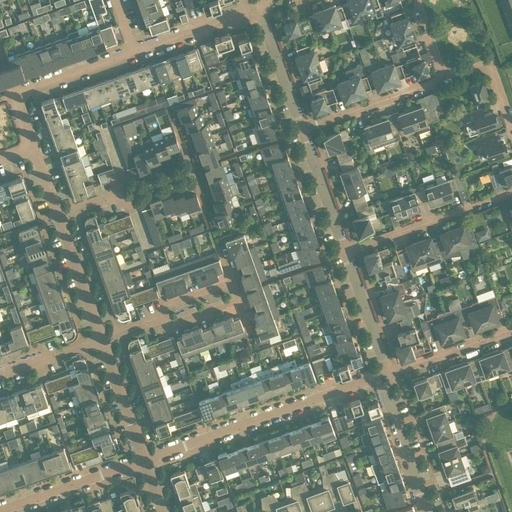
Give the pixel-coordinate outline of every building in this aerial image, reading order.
[(97,25),(98,25),(105,45),(117,41),(111,23),(105,25),(101,13),(106,11),(106,9),(102,0),(88,0),(98,25),(97,25)] [(158,0),(150,0),(139,4),(142,13),(161,6),(158,0)] [(183,0),(187,9),(192,7),(190,0),(183,0)] [(221,8),(220,5),(225,4),(223,0),(211,0),(201,4),(205,14),(221,8)] [(353,18),(363,15),(357,0),(345,0),(346,0),(347,3),(340,5),(345,18),(346,18),(348,26),(355,24),(353,18)] [(357,0),(363,15),(375,11),(374,8),(379,6),(376,0),(357,0)] [(511,0),(499,0),(511,35),(511,0)] [(68,5),(70,12),(80,8),(78,2),(68,5)] [(51,8),(50,3),(40,6),(42,11),(51,8)] [(340,20),(345,18),(340,5),(335,7),(334,4),(323,8),(329,27),(341,23),(340,20)] [(70,12),(68,5),(58,9),(60,15),(70,12)] [(161,6),(142,13),(145,22),(165,15),(165,14),(164,15),(161,6)] [(313,15),(306,17),(311,30),(317,28),(318,31),(329,27),(323,8),(312,12),(313,15)] [(60,15),(58,9),(48,13),(50,19),(60,15)] [(390,22),(394,33),(412,27),(408,15),(406,16),(404,10),(390,15),(392,21),(390,22)] [(179,15),(181,22),(188,20),(185,12),(179,15)] [(50,19),(48,13),(38,16),(40,22),(50,19)] [(169,24),(165,15),(145,22),(149,31),(169,24)] [(306,32),(311,30),(306,17),(296,21),(295,18),(283,22),(288,34),(290,33),(292,38),(306,33),(306,32)] [(10,33),(19,30),(17,24),(8,27),(10,33)] [(88,28),(95,49),(105,45),(98,25),(97,25),(88,28)] [(416,38),(412,27),(394,33),(398,44),(400,43),(402,49),(416,45),(414,39),(416,38)] [(78,34),(85,52),(95,49),(88,28),(87,29),(88,31),(78,34)] [(67,36),(74,56),(85,52),(78,34),(77,29),(67,33),(67,36)] [(232,58),(232,59),(251,53),(253,51),(248,35),(244,37),(242,32),(235,34),(238,41),(243,54),(232,58)] [(230,33),(214,38),(214,39),(217,49),(238,41),(235,34),(231,36),(230,33)] [(391,35),(373,38),(376,50),(388,48),(387,43),(392,42),(391,35)] [(57,39),(64,59),(74,56),(67,36),(57,39)] [(47,43),(54,63),(64,59),(57,39),(47,43)] [(37,46),(44,67),(54,63),(47,43),(37,46)] [(295,55),(299,67),(318,61),(314,49),(311,50),(309,44),(296,48),(298,54),(295,55)] [(27,50),(34,70),(44,67),(37,46),(27,50)] [(364,65),(370,62),(365,46),(358,48),(364,65)] [(197,48),(184,52),(190,70),(203,65),(197,48)] [(17,54),(24,74),(34,70),(27,50),(17,54)] [(209,52),(213,63),(218,61),(214,50),(209,52)] [(10,65),(14,77),(23,74),(24,74),(17,54),(16,52),(16,53),(7,56),(10,65)] [(174,56),(180,73),(190,70),(184,52),(174,56)] [(213,63),(209,52),(203,54),(207,65),(213,63)] [(236,69),(254,62),(251,53),(232,59),(236,69)] [(405,61),(399,63),(404,77),(415,72),(416,75),(428,71),(424,59),(421,60),(419,55),(405,60),(405,61)] [(164,59),(170,77),(180,73),(174,56),(164,59)] [(170,77),(164,59),(154,63),(160,81),(170,77)] [(321,71),(318,61),(299,67),(303,78),(306,77),(308,83),(321,78),(319,72),(321,71)] [(239,78),(257,72),(254,62),(236,69),(239,78)] [(365,90),(370,88),(361,64),(357,62),(355,66),(358,75),(347,79),(354,97),(366,93),(365,90)] [(160,81),(154,63),(143,66),(150,84),(160,81)] [(399,78),(404,77),(399,63),(394,65),(393,63),(381,67),(388,85),(399,81),(399,78)] [(362,64),(361,64),(370,88),(376,86),(377,89),(388,85),(381,67),(371,70),(371,73),(366,75),(362,64)] [(5,67),(0,68),(0,82),(4,81),(9,79),(14,77),(10,65),(5,67)] [(133,70),(140,88),(150,84),(143,66),(133,70)] [(123,74),(129,91),(140,88),(133,70),(123,74)] [(243,88),(261,82),(257,72),(239,78),(243,88)] [(113,77),(119,95),(129,91),(123,74),(113,77)] [(103,81),(109,99),(119,95),(113,77),(103,81)] [(338,85),(332,87),(336,100),(342,98),(343,101),(354,97),(347,79),(337,82),(338,85)] [(469,83),(475,101),(488,96),(482,79),(469,83)] [(93,84),(99,102),(109,99),(103,81),(93,84)] [(261,82),(243,88),(246,97),(264,91),(261,82)] [(63,109),(81,102),(83,101),(85,101),(86,100),(89,106),(99,102),(93,84),(81,89),(58,96),(63,109)] [(326,104),(336,100),(332,87),(326,89),(326,88),(311,93),(313,98),(311,99),(315,111),(327,107),(326,104)] [(206,93),(212,109),(218,107),(213,91),(206,93)] [(264,91),(246,97),(249,107),(268,101),(264,91)] [(178,100),(177,96),(176,93),(166,97),(168,104),(173,102),(178,100)] [(168,104),(165,94),(155,98),(158,107),(168,104)] [(58,110),(63,109),(58,96),(41,103),(45,114),(57,110),(61,119),(58,110)] [(144,102),(148,111),(158,107),(155,98),(144,102)] [(180,117),(182,121),(201,114),(200,113),(197,114),(194,104),(197,103),(195,98),(182,102),(183,107),(175,110),(178,118),(180,117)] [(253,117),(271,110),(268,101),(249,107),(253,117)] [(134,105),(138,115),(148,111),(144,102),(134,105)] [(124,109),(127,118),(138,115),(134,105),(124,109)] [(414,105),(408,107),(415,127),(416,126),(418,132),(429,128),(427,122),(433,120),(428,108),(422,110),(421,106),(415,108),(414,105)] [(434,106),(428,108),(433,120),(438,118),(434,106)] [(398,133),(415,127),(408,107),(403,108),(404,112),(398,114),(400,119),(394,121),(398,133)] [(116,117),(117,122),(127,118),(124,109),(115,112),(116,117)] [(469,135),(478,131),(478,130),(490,126),(491,128),(500,124),(497,115),(495,116),(493,110),(480,114),(478,109),(464,114),(468,125),(466,125),(469,135)] [(57,110),(45,114),(52,132),(69,125),(64,127),(61,119),(57,110)] [(256,125),(252,127),(253,128),(274,120),(271,110),(253,117),(256,125)] [(90,121),(87,111),(81,114),(84,123),(90,121)] [(157,120),(156,116),(154,112),(143,116),(145,121),(146,124),(157,120)] [(204,124),(201,114),(182,121),(184,128),(187,127),(188,130),(207,124),(207,123),(204,124)] [(132,120),(134,125),(145,121),(143,116),(139,118),(132,120)] [(381,139),(383,144),(400,138),(398,133),(394,121),(389,123),(387,118),(381,120),(380,117),(374,119),(381,139)] [(381,139),(374,119),(369,120),(370,124),(364,126),(366,131),(361,133),(367,150),(372,148),(383,144),(381,139)] [(134,125),(132,120),(122,124),(126,137),(137,133),(136,130),(134,125)] [(272,127),(277,126),(274,120),(253,128),(258,142),(275,136),(272,127)] [(194,140),(211,134),(207,124),(188,130),(191,138),(193,137),(194,140)] [(55,142),(73,136),(69,125),(52,132),(55,142)] [(334,149),(337,157),(349,153),(346,144),(343,145),(341,140),(349,138),(345,128),(336,131),(336,132),(324,136),(329,151),(334,149)] [(174,133),(173,131),(162,135),(169,154),(177,151),(176,148),(179,147),(174,133)] [(496,139),(494,133),(475,139),(480,152),(485,150),(488,159),(508,152),(504,141),(501,142),(500,137),(496,139)] [(196,152),(215,145),(211,134),(194,140),(195,143),(193,143),(196,152)] [(166,155),(169,154),(162,135),(163,138),(152,141),(152,142),(159,161),(167,157),(166,155)] [(59,152),(77,146),(73,136),(55,142),(59,152)] [(141,144),(144,152),(150,171),(151,171),(150,167),(158,164),(157,161),(159,161),(152,142),(152,141),(151,138),(147,140),(148,141),(141,144)] [(260,148),(265,163),(269,162),(287,156),(285,149),(280,150),(277,142),(260,148)] [(215,145),(196,152),(198,159),(201,158),(202,162),(204,161),(205,163),(206,166),(207,167),(219,163),(217,159),(216,156),(219,156),(215,145)] [(62,162),(80,156),(77,146),(59,152),(62,162)] [(412,148),(406,151),(409,158),(415,156),(412,148)] [(143,174),(150,171),(144,152),(133,156),(136,165),(128,168),(130,173),(133,174),(139,172),(142,171),(143,174)] [(354,167),(349,153),(337,157),(342,172),(340,172),(342,178),(339,179),(341,185),(361,178),(357,166),(354,167)] [(66,172),(84,166),(80,156),(62,162),(66,172)] [(287,156),(269,162),(272,172),(291,165),(287,156)] [(372,165),(374,171),(390,165),(388,159),(372,165)] [(205,171),(203,172),(206,180),(225,174),(221,162),(219,163),(207,167),(204,168),(205,171)] [(491,164),(493,170),(488,172),(493,188),(504,184),(504,183),(511,180),(511,164),(499,168),(497,162),(491,164)] [(291,165),(272,172),(276,181),(294,175),(291,165)] [(84,166),(66,172),(70,182),(82,178),(87,176),(84,166)] [(98,175),(101,183),(108,181),(109,180),(107,176),(104,177),(103,173),(98,175)] [(212,190),(229,184),(225,174),(206,180),(209,188),(211,187),(212,190)] [(294,175),(276,181),(279,191),(297,185),(294,175)] [(453,177),(457,188),(461,200),(468,197),(460,175),(453,177)] [(8,181),(12,194),(14,199),(26,195),(20,177),(8,181)] [(457,188),(453,177),(435,183),(442,203),(448,201),(447,198),(453,196),(451,190),(457,188)] [(92,183),(84,186),(82,178),(70,182),(76,200),(96,193),(93,186),(93,184),(92,183)] [(254,178),(248,181),(251,190),(258,188),(254,178)] [(365,189),(361,178),(341,185),(343,190),(346,189),(348,195),(350,194),(356,210),(371,205),(371,204),(367,205),(362,190),(365,189)] [(419,189),(418,189),(422,201),(428,198),(430,204),(436,202),(437,205),(442,203),(435,183),(433,178),(422,182),(423,184),(417,185),(419,189)] [(0,197),(12,194),(8,181),(0,184),(0,197)] [(232,195),(229,184),(212,190),(213,193),(210,194),(213,202),(230,196),(232,195)] [(297,185),(279,191),(283,201),(301,194),(297,185)] [(422,201),(418,189),(401,195),(408,215),(414,213),(413,210),(419,208),(417,203),(422,201)] [(201,210),(196,193),(193,194),(192,192),(183,195),(189,211),(190,214),(201,210)] [(151,206),(154,216),(165,212),(158,193),(151,196),(142,202),(141,204),(143,209),(151,206)] [(160,195),(159,193),(158,193),(165,212),(166,216),(177,212),(171,196),(169,197),(168,194),(160,196),(160,195)] [(180,193),(171,196),(177,212),(178,215),(189,211),(183,195),(181,196),(180,193)] [(301,194),(283,201),(286,210),(304,204),(301,194)] [(33,214),(26,195),(14,199),(21,218),(33,214)] [(403,217),(408,215),(401,195),(384,201),(388,213),(394,211),(396,216),(402,214),(403,217)] [(233,207),(230,196),(213,202),(214,204),(211,205),(214,214),(231,208),(233,207)] [(253,217),(257,215),(253,204),(248,206),(250,213),(252,213),(253,217)] [(304,204),(286,210),(289,220),(308,213),(304,204)] [(374,212),(371,205),(356,210),(358,217),(353,219),(358,233),(371,229),(380,226),(376,216),(369,219),(367,214),(374,212)] [(234,219),(231,208),(214,214),(215,216),(212,217),(215,225),(234,219)] [(308,213),(289,220),(293,229),(311,223),(308,213)] [(107,234),(108,234),(126,227),(133,225),(129,214),(124,216),(103,223),(105,227),(99,229),(94,215),(88,217),(87,217),(86,218),(85,219),(84,220),(84,221),(84,222),(84,223),(84,224),(90,240),(107,234)] [(311,223),(293,229),(296,239),(314,233),(311,223)] [(19,231),(23,241),(39,235),(38,231),(39,231),(37,224),(26,227),(25,225),(16,228),(17,232),(19,231)] [(458,246),(461,255),(463,259),(468,257),(468,242),(473,241),(474,249),(478,247),(476,243),(469,224),(459,228),(459,226),(452,229),(458,246)] [(136,235),(134,229),(133,225),(126,227),(128,231),(130,230),(132,236),(136,235)] [(449,256),(461,255),(458,246),(452,229),(445,231),(446,232),(435,236),(441,252),(447,250),(449,256)] [(490,237),(487,229),(476,233),(479,241),(490,237)] [(227,245),(230,255),(254,247),(254,246),(248,248),(243,233),(232,237),(231,233),(220,237),(223,246),(227,245)] [(299,248),(296,249),(296,250),(318,242),(314,233),(296,239),(299,248)] [(107,234),(90,240),(93,250),(111,244),(108,234),(107,234)] [(202,241),(200,234),(193,236),(196,243),(202,241)] [(23,241),(26,251),(44,245),(41,237),(40,238),(39,235),(23,241)] [(439,253),(441,252),(435,236),(425,240),(425,238),(418,241),(427,265),(427,264),(435,261),(437,262),(441,260),(439,253)] [(190,241),(189,237),(177,241),(180,248),(191,244),(190,241)] [(412,244),(401,248),(403,252),(397,254),(401,266),(407,264),(409,263),(412,271),(416,269),(417,267),(425,264),(426,266),(427,265),(418,241),(411,243),(412,244)] [(180,251),(177,242),(170,244),(174,254),(180,251)] [(320,248),(318,242),(296,250),(301,265),(318,259),(315,250),(320,248)] [(93,250),(97,260),(115,254),(111,244),(93,250)] [(26,251),(30,261),(46,255),(45,252),(46,251),(44,245),(26,251)] [(242,268),(259,262),(254,247),(230,255),(232,259),(234,258),(236,263),(240,262),(242,268)] [(368,269),(374,267),(391,261),(390,260),(385,262),(382,254),(389,252),(387,247),(363,255),(368,269)] [(222,270),(216,252),(200,258),(208,282),(213,280),(212,277),(217,275),(216,272),(222,270)] [(97,260),(101,270),(118,264),(115,254),(97,260)] [(30,261),(33,271),(51,265),(48,257),(47,258),(46,255),(30,261)] [(208,282),(200,258),(184,263),(190,281),(197,279),(198,282),(203,280),(204,283),(208,282)] [(398,283),(391,261),(374,267),(378,278),(383,276),(387,287),(390,286),(402,282),(402,281),(398,283)] [(260,282),(259,279),(265,278),(259,262),(242,268),(244,274),(240,275),(242,280),(241,281),(240,283),(241,284),(241,286),(242,286),(250,283),(251,286),(252,288),(261,285),(260,282)] [(190,281),(184,263),(169,269),(177,292),(182,291),(181,288),(186,286),(185,283),(190,281)] [(101,270),(104,281),(122,274),(118,264),(101,270)] [(303,270),(292,274),(294,281),(306,277),(309,286),(312,285),(331,278),(328,271),(324,273),(320,264),(303,270)] [(33,271),(37,282),(54,276),(52,272),(53,272),(51,265),(33,271)] [(172,291),(173,294),(177,292),(169,269),(153,274),(160,292),(166,290),(167,293),(172,291)] [(104,281),(108,291),(126,284),(122,274),(104,281)] [(37,282),(41,292),(58,285),(56,278),(54,278),(54,276),(37,282)] [(331,278),(312,285),(316,295),(334,288),(331,278)] [(453,283),(455,289),(461,287),(459,281),(453,283)] [(405,292),(402,282),(390,286),(392,291),(380,296),(385,307),(402,301),(400,297),(401,294),(405,292)] [(261,285),(252,288),(251,286),(250,283),(242,286),(241,286),(242,289),(243,291),(244,293),(244,294),(246,295),(248,295),(250,301),(253,299),(255,306),(273,299),(267,283),(261,285)] [(129,294),(126,284),(108,291),(111,301),(129,295),(129,294)] [(41,292),(44,302),(61,296),(59,292),(61,292),(58,285),(41,292)] [(152,298),(158,296),(154,285),(129,294),(129,295),(111,301),(117,316),(117,317),(118,318),(119,318),(119,319),(121,319),(122,320),(123,320),(124,320),(124,319),(130,317),(125,303),(131,301),(132,305),(152,298)] [(334,288),(316,295),(319,304),(337,298),(334,288)] [(477,300),(492,295),(491,289),(475,294),(477,300)] [(496,298),(495,295),(478,301),(486,325),(498,321),(497,317),(502,315),(500,309),(496,298)] [(42,314),(66,306),(63,298),(62,298),(61,296),(44,302),(46,307),(40,309),(42,314)] [(500,309),(506,307),(502,296),(496,298),(500,309)] [(337,298),(319,304),(323,314),(341,307),(337,298)] [(278,315),(273,299),(255,306),(257,311),(254,312),(256,318),(254,318),(254,320),(255,323),(273,317),(278,315)] [(471,303),(471,304),(461,307),(465,319),(470,317),(474,329),(486,325),(478,301),(477,300),(471,303)] [(399,321),(411,317),(414,316),(410,305),(406,306),(403,305),(402,301),(385,307),(388,318),(400,314),(402,319),(399,321)] [(51,322),(68,316),(66,312),(68,312),(66,306),(42,314),(44,319),(49,317),(51,322)] [(341,307),(323,314),(326,323),(344,317),(341,307)] [(460,321),(465,319),(461,307),(451,311),(450,309),(443,312),(446,320),(452,337),(464,333),(460,321)] [(301,310),(294,313),(298,322),(304,320),(301,310)] [(436,314),(437,316),(427,319),(430,327),(434,339),(439,338),(440,341),(452,337),(446,320),(443,312),(436,314)] [(227,314),(221,317),(229,340),(245,334),(239,316),(233,318),(232,315),(228,317),(227,314)] [(70,318),(69,319),(68,316),(51,322),(33,328),(26,331),(30,341),(56,332),(54,328),(60,326),(65,340),(71,338),(72,338),(73,337),(74,336),(74,335),(75,334),(75,333),(75,331),(70,318)] [(207,327),(213,345),(229,340),(221,317),(215,319),(216,321),(212,322),(213,325),(207,327)] [(278,331),(273,317),(255,323),(258,332),(254,334),(257,343),(269,339),(267,335),(278,331)] [(344,317),(326,323),(329,333),(348,327),(344,317)] [(418,339),(411,317),(399,321),(403,331),(397,333),(401,344),(395,346),(396,347),(413,341),(418,339)] [(30,319),(23,321),(26,331),(33,328),(30,319)] [(304,320),(298,322),(301,332),(308,330),(304,320)] [(10,328),(13,339),(3,343),(5,350),(24,343),(27,342),(21,324),(10,328)] [(190,328),(198,350),(213,345),(207,327),(202,329),(201,326),(197,327),(196,325),(190,328)] [(348,327),(329,333),(333,343),(351,336),(348,327)] [(428,342),(434,339),(430,327),(423,330),(428,342)] [(182,356),(198,350),(190,328),(184,330),(185,332),(181,333),(182,336),(176,338),(182,356)] [(128,345),(128,346),(133,362),(151,356),(176,347),(172,336),(167,338),(147,345),(148,349),(142,351),(137,337),(131,339),(130,340),(129,340),(128,341),(128,342),(128,343),(128,344),(128,345)] [(354,345),(351,336),(333,343),(336,352),(347,348),(354,345)] [(296,344),(294,338),(287,340),(289,346),(296,344)] [(416,349),(413,341),(396,347),(400,360),(424,351),(422,347),(416,349)] [(347,348),(351,361),(354,368),(360,366),(359,361),(363,360),(357,344),(354,345),(347,348)] [(310,355),(321,351),(320,347),(308,351),(310,355)] [(509,369),(511,368),(511,360),(508,348),(498,351),(498,349),(490,352),(497,371),(508,367),(509,369)] [(486,375),(497,371),(490,352),(482,354),(483,356),(474,360),(481,379),(487,377),(486,375)] [(133,362),(137,372),(154,366),(151,356),(133,362)] [(50,379),(44,381),(48,392),(73,383),(89,377),(88,374),(90,374),(85,361),(82,358),(79,358),(72,360),(77,374),(71,376),(70,372),(50,379)] [(328,370),(324,358),(318,361),(322,372),(328,370)] [(285,370),(291,386),(301,382),(296,366),(294,359),(282,363),(285,370)] [(475,381),(481,379),(474,360),(464,363),(464,361),(456,364),(463,383),(474,379),(475,381)] [(312,363),(316,374),(322,372),(318,361),(312,363)] [(349,370),(354,368),(351,361),(331,368),(334,379),(350,373),(349,370)] [(309,362),(296,366),(301,382),(306,380),(306,382),(315,379),(309,362)] [(216,365),(219,371),(225,369),(223,363),(216,365)] [(285,370),(282,363),(272,366),(280,389),(291,386),(285,370)] [(452,387),(463,383),(456,364),(448,366),(449,368),(439,372),(446,392),(453,389),(452,387)] [(137,372),(141,382),(158,376),(154,366),(137,372)] [(280,389),(272,366),(262,370),(264,377),(270,393),(280,389)] [(253,381),(259,397),(270,393),(264,377),(262,370),(261,369),(250,373),(250,374),(253,381)] [(195,373),(197,378),(204,376),(201,370),(195,373)] [(422,378),(421,376),(411,380),(414,389),(416,389),(420,399),(433,395),(429,383),(433,382),(435,387),(441,384),(437,373),(422,378)] [(253,381),(250,374),(240,378),(240,379),(241,379),(248,401),(259,397),(253,381)] [(141,382),(144,392),(162,386),(158,376),(141,382)] [(71,396),(77,394),(94,387),(92,380),(90,380),(89,377),(73,383),(75,388),(69,390),(71,396)] [(232,389),(238,404),(248,401),(241,379),(240,379),(230,383),(232,389)] [(33,388),(29,389),(36,408),(47,404),(42,388),(43,388),(41,382),(33,385),(33,388)] [(144,392),(148,403),(165,397),(162,386),(144,392)] [(211,396),(216,412),(227,408),(221,392),(219,386),(208,390),(211,396)] [(94,387),(77,394),(80,404),(97,398),(95,394),(97,394),(94,387)] [(18,391),(25,412),(36,408),(29,389),(26,390),(25,388),(18,391)] [(221,392),(227,408),(238,404),(232,389),(221,392)] [(8,397),(15,416),(25,412),(18,391),(11,393),(12,395),(8,397)] [(0,397),(0,408),(4,419),(15,416),(8,397),(5,398),(4,396),(0,397)] [(213,413),(216,412),(211,396),(198,401),(205,418),(213,415),(213,413)] [(372,419),(361,423),(362,424),(372,420),(380,418),(380,417),(383,416),(377,400),(373,402),(372,399),(371,396),(365,399),(368,406),(367,406),(372,419)] [(148,403),(151,413),(169,407),(165,397),(148,403)] [(97,398),(80,404),(74,406),(78,416),(84,414),(102,408),(99,400),(98,401),(97,398)] [(343,403),(346,414),(367,406),(368,406),(365,399),(364,399),(360,400),(359,398),(343,403)] [(426,421),(429,429),(448,422),(444,411),(446,410),(444,403),(424,410),(428,420),(426,421)] [(482,405),(474,408),(476,413),(484,411),(482,405)] [(172,416),(169,407),(151,413),(155,423),(172,417),(172,416)] [(201,418),(198,407),(172,416),(172,417),(155,423),(156,426),(153,427),(156,434),(170,429),(169,425),(174,423),(175,427),(201,418)] [(102,408),(84,414),(87,424),(104,418),(103,415),(104,414),(102,408)] [(320,420),(316,422),(321,437),(334,433),(328,415),(319,418),(320,420)] [(344,415),(338,416),(342,428),(352,425),(351,420),(346,422),(344,415)] [(332,418),(336,430),(342,428),(338,416),(332,418)] [(104,418),(87,424),(91,434),(109,428),(106,421),(105,421),(104,418)] [(360,435),(383,427),(380,418),(372,420),(362,424),(365,433),(360,434),(360,435)] [(321,437),(316,422),(305,425),(311,441),(321,437)] [(451,433),(448,422),(429,429),(431,436),(433,436),(437,445),(456,438),(454,432),(451,433)] [(294,429),(300,445),(311,441),(305,425),(294,429)] [(368,443),(387,437),(383,427),(360,435),(363,444),(368,443)] [(45,432),(43,428),(33,432),(35,439),(40,437),(38,434),(45,432)] [(109,428),(91,434),(94,444),(111,438),(110,435),(111,435),(109,428)] [(300,445),(294,429),(284,433),(289,449),(300,445)] [(289,449),(284,433),(273,437),(279,453),(289,449)] [(464,436),(456,438),(437,445),(440,454),(438,455),(441,463),(460,456),(457,447),(467,444),(464,436)] [(262,441),(268,456),(279,453),(273,437),(262,441)] [(372,453),(390,446),(387,437),(368,443),(372,453)] [(112,441),(111,438),(94,444),(69,453),(73,463),(99,454),(97,450),(103,448),(104,452),(119,447),(116,440),(112,441)] [(252,444),(257,460),(268,456),(262,441),(252,444)] [(257,460),(252,444),(241,448),(247,464),(257,460)] [(375,462),(393,456),(390,446),(372,453),(375,462)] [(63,447),(52,451),(58,468),(61,466),(64,473),(72,470),(69,461),(68,461),(63,447)] [(247,464),(241,448),(230,452),(236,468),(247,464)] [(58,468),(52,451),(41,455),(48,474),(55,471),(54,469),(58,468)] [(224,472),(236,468),(230,452),(227,453),(226,451),(217,454),(224,472)] [(48,474),(41,455),(30,459),(36,475),(40,474),(41,476),(48,474)] [(375,462),(370,463),(374,473),(379,472),(381,471),(397,466),(393,456),(375,462)] [(463,467),(460,456),(441,463),(443,470),(445,469),(450,485),(468,479),(466,473),(468,472),(466,466),(463,467)] [(210,462),(200,465),(205,478),(210,476),(211,479),(221,475),(215,458),(209,460),(210,462)] [(36,475),(30,459),(19,463),(26,481),(33,479),(32,477),(36,475)] [(350,471),(357,469),(354,459),(347,462),(350,471)] [(489,470),(485,459),(477,461),(481,473),(489,470)] [(26,481),(19,463),(9,466),(15,483),(18,482),(19,484),(26,481)] [(337,500),(327,473),(324,463),(318,465),(321,475),(322,485),(315,488),(322,507),(330,505),(329,503),(337,500)] [(199,480),(205,478),(200,465),(194,468),(199,480)] [(293,470),(291,465),(284,467),(286,473),(293,470)] [(15,483),(9,466),(0,469),(0,476),(5,489),(12,487),(11,484),(15,483)] [(381,471),(379,472),(374,473),(378,482),(384,480),(384,481),(400,475),(397,466),(381,471)] [(169,474),(174,489),(179,487),(189,483),(188,483),(194,481),(194,482),(194,481),(189,483),(184,471),(180,472),(179,471),(169,474)] [(333,471),(327,473),(337,500),(345,498),(345,499),(351,497),(353,503),(358,501),(356,495),(353,496),(346,477),(339,479),(333,471)] [(388,490),(404,485),(400,475),(384,481),(384,480),(378,482),(382,491),(382,492),(388,490)] [(181,497),(197,491),(194,482),(194,481),(188,483),(189,483),(179,487),(180,491),(179,491),(181,497)] [(315,510),(322,507),(315,488),(309,490),(303,481),(297,484),(306,511),(314,508),(315,510)] [(304,511),(306,511),(297,484),(291,486),(292,496),(285,499),(289,511),(304,511)] [(401,492),(406,491),(404,485),(388,490),(382,492),(387,507),(404,501),(401,492)] [(124,506),(119,508),(134,503),(138,502),(133,487),(123,491),(124,492),(119,494),(124,506)] [(364,487),(357,489),(361,499),(367,497),(364,487)] [(459,511),(462,511),(479,506),(487,503),(485,496),(477,499),(473,488),(452,496),(456,507),(468,503),(470,508),(459,511)] [(186,506),(201,501),(197,491),(181,497),(182,502),(184,502),(186,506)] [(289,511),(285,499),(278,501),(272,492),(266,494),(272,511),(289,511)] [(272,511),(266,494),(260,497),(261,507),(254,510),(255,511),(272,511)] [(231,501),(229,496),(217,500),(218,505),(231,501)] [(110,497),(104,499),(108,511),(114,510),(110,497)] [(76,508),(72,509),(73,511),(86,511),(85,509),(86,508),(82,498),(74,501),(76,508)] [(108,511),(104,499),(94,503),(93,501),(87,503),(90,511),(108,511)] [(185,511),(199,511),(204,510),(201,501),(186,506),(187,510),(185,511)] [(361,511),(358,501),(353,503),(355,509),(356,511),(352,511),(361,511)] [(134,503),(119,508),(120,511),(138,511),(137,506),(135,507),(134,503)] [(255,511),(254,510),(248,511),(242,503),(235,505),(237,511),(255,511)]
